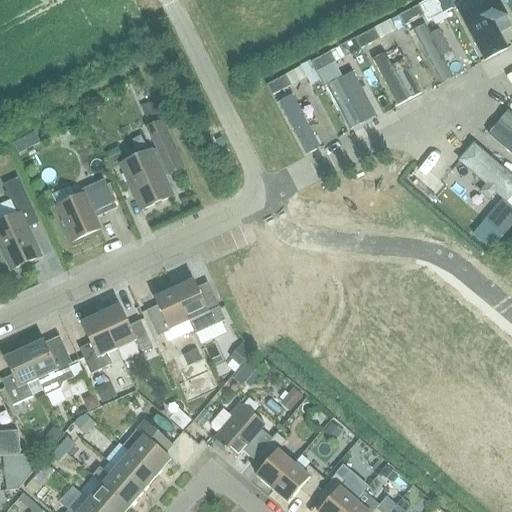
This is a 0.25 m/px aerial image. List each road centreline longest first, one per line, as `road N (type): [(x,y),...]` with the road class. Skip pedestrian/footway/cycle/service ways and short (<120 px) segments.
road 1 (residential): [(0,322),(263,199)]
road 2 (residential): [(511,315),(437,257),(293,234),(263,199)]
road 3 (residential): [(263,199),(511,70)]
road 4 (residential): [(263,199),(168,0)]
